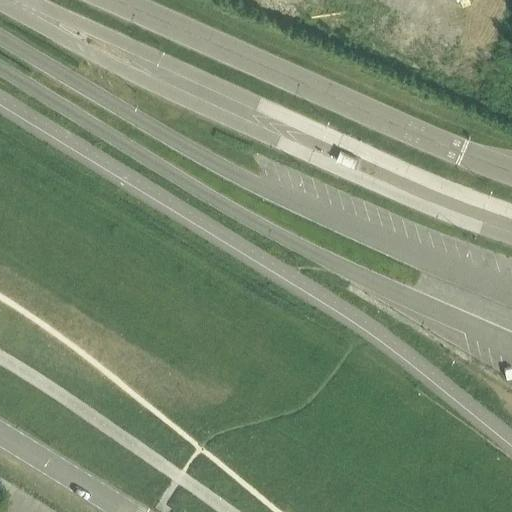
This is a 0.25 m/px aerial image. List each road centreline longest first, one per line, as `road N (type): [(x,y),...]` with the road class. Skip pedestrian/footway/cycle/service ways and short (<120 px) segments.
road 1 (secondary): [(10,0),(227,106),(438,200),(511,224)]
road 2 (secondary): [(511,168),(117,0)]
road 3 (secondary): [(131,511),(0,431)]
